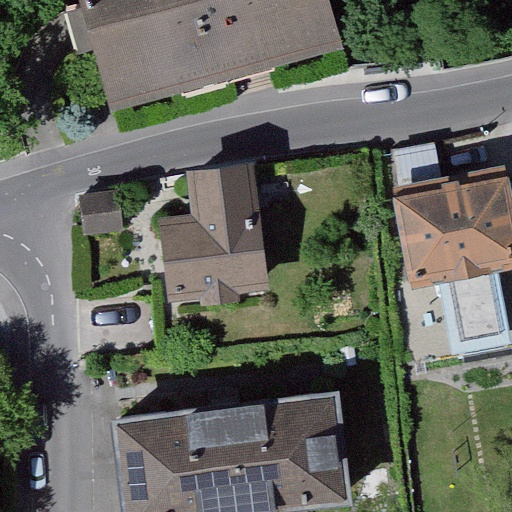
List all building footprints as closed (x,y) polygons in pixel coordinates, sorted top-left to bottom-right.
[(330,0),(85,0),(112,103),(342,44),(330,0)] [(163,203),(172,277),(267,266),(252,146),(182,155),(187,200),(163,203)] [(391,173),(405,256),(511,237),(511,182),(507,153),(391,173)] [(77,182),(80,226),(125,218),(118,179),(77,182)] [(113,397),(127,508),(351,481),(337,370),(113,397)]
